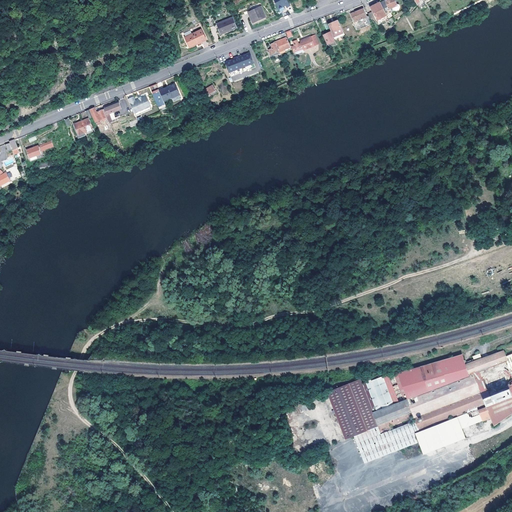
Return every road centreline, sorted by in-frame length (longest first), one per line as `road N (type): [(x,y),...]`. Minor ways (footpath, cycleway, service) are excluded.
road 1 (tertiary): [(0,139),(352,0)]
road 2 (track): [(487,0),(309,75)]
